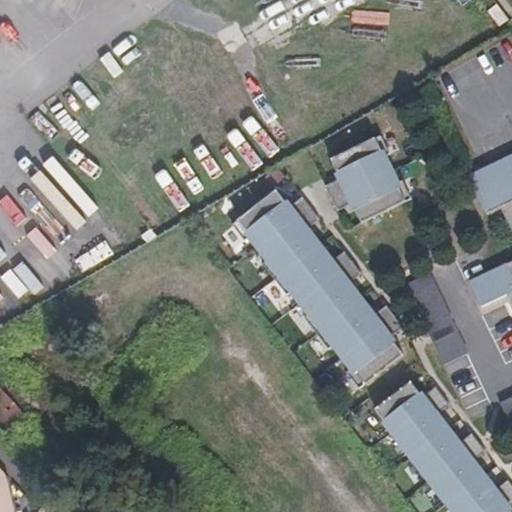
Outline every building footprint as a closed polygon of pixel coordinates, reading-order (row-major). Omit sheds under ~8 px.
[(400,185),(387,158),(393,154),(385,136),(334,160),(343,179),(349,192),(355,204),(364,224),(415,200),(406,182),(400,185)] [(492,178),(511,168),(511,158),(488,170),(492,178)] [(511,168),(492,178),(488,170),(473,177),(491,216),(505,210),(511,225),(511,266),(473,285),(485,310),(511,297),(511,168)] [(349,192),(343,179),(327,186),(333,199),(349,192)] [(291,208),(278,191),(233,225),(245,241),(251,237),(267,259),(262,263),(288,297),(294,293),(310,315),(305,320),(330,353),(335,349),(353,371),(347,376),(360,392),(405,358),(392,341),(383,330),(375,319),(350,286),(341,275),(333,263),(308,231),(299,219),(291,208)] [(355,204),(349,192),(333,199),(339,212),(355,204)] [(313,209),(305,198),(291,208),(299,219),(313,209)] [(322,220),(313,209),(299,219),(308,231),(322,220)] [(341,275),(355,264),(346,253),(333,263),(341,275)] [(350,286),(364,276),(355,264),(341,275),(350,286)] [(430,276),(409,286),(447,368),(468,359),(430,276)] [(397,320),(389,308),(375,319),(383,330),(397,320)] [(405,331),(397,320),(383,330),(392,341),(405,331)] [(423,402),(412,387),(376,414),(450,511),(507,511),(503,506),(496,497),(474,468),(467,459),(459,449),(437,420),(430,411),(423,402)] [(430,411),(444,400),(438,391),(423,402),(430,411)] [(437,420),(451,409),(444,400),(430,411),(437,420)] [(511,406),(503,411),(511,429),(511,406)] [(467,459),(481,448),(474,438),(459,449),(467,459)] [(474,468),(487,457),(481,448),(467,459),(474,468)] [(16,511),(7,468),(0,460),(0,511),(16,511)] [(503,506),(511,498),(511,489),(509,486),(496,497),(503,506)] [(507,511),(511,511),(511,498),(503,506),(507,511)]
